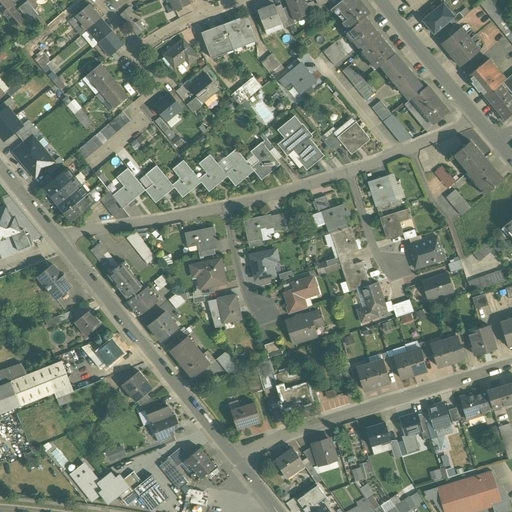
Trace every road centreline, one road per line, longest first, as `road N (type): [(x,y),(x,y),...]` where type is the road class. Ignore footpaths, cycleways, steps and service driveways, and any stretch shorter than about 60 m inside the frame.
road 1 (residential): [(235,458),(511,366)]
road 2 (residential): [(235,458),(58,242)]
road 3 (residential): [(58,242),(76,230),(222,208)]
road 4 (residential): [(476,118),(383,0)]
road 5 (residential): [(222,208),(348,172)]
